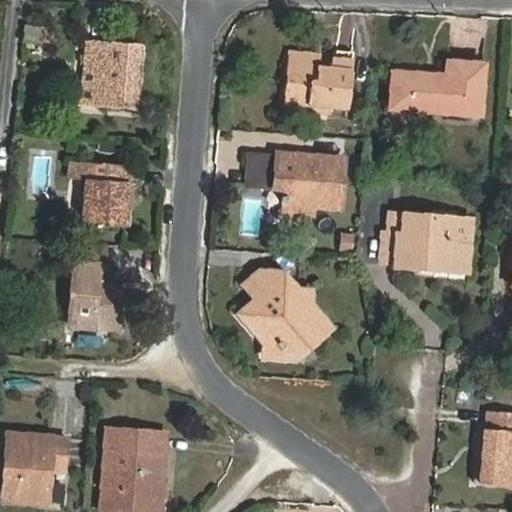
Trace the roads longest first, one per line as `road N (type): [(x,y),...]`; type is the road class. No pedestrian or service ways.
road 1 (residential): [(210,0),(185,253),(211,342),(266,406),(390,503),(391,511)]
road 2 (residential): [(0,229),(26,0)]
road 3 (residential): [(372,0),(505,4)]
road 4 (unknown): [(405,511),(433,389)]
